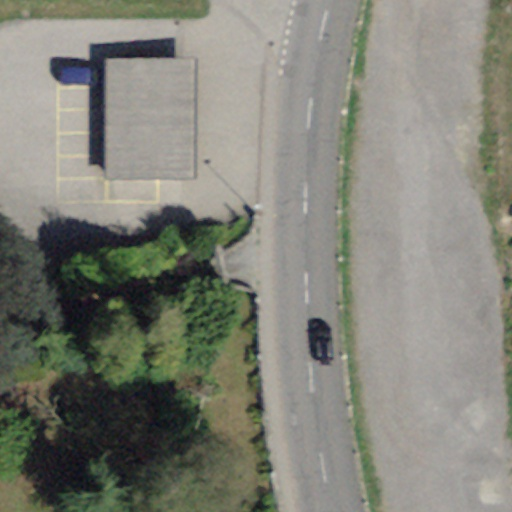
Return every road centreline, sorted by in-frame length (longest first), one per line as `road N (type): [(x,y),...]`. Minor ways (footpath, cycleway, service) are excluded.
road 1 (secondary): [(328,0),(306,145),(307,274),(308,365),(333,511)]
road 2 (unknown): [(307,215),(248,174),(223,137),(216,97),(234,0)]
